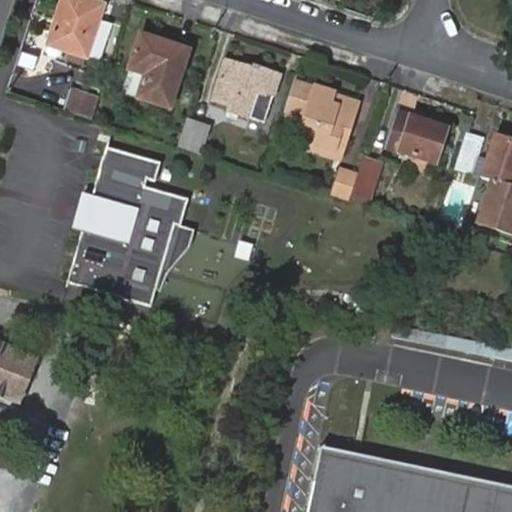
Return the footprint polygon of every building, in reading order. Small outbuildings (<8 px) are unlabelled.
[(103,4),(92,0),(62,0),(49,42),(102,60),(113,23),(98,18),(103,4)] [(128,69),(134,71),(145,76),(137,99),(167,110),(187,52),(140,36),(128,69)] [(260,93),(274,98),(280,78),(260,71),(261,68),(252,65),(250,68),(225,61),(213,99),(230,105),(228,111),(251,119),(257,103),(260,93)] [(145,76),(134,71),(126,96),(137,99),(145,76)] [(340,90),(296,76),(285,112),(325,124),(316,156),(343,164),(363,104),(339,96),(340,90)] [(94,121),(101,98),(73,89),(66,111),(94,121)] [(270,108),(274,98),(260,93),(257,103),(270,108)] [(399,117),(388,149),(433,165),(446,132),(399,117)] [(189,122),(180,149),(202,156),(210,130),(189,122)] [(466,136),(456,171),(473,177),(484,141),(466,136)] [(511,144),(496,139),(483,180),(493,183),(511,188),(511,144)] [(188,199),(143,186),(146,179),(155,181),(160,163),(106,147),(91,201),(80,198),(92,217),(89,227),(84,225),(68,281),(151,305),(174,223),(180,225),(188,199)] [(355,184),(349,204),(370,211),(384,167),(364,160),(355,184)] [(339,179),(332,198),(349,204),(355,184),(339,179)] [(511,188),(493,183),(478,224),(511,234),(511,188)] [(247,216),(243,229),(256,232),(260,220),(247,216)] [(0,345),(0,396),(19,404),(29,379),(34,381),(38,371),(33,369),(36,360),(0,345)] [(511,511),(511,489),(324,449),(310,511),(511,511)]
